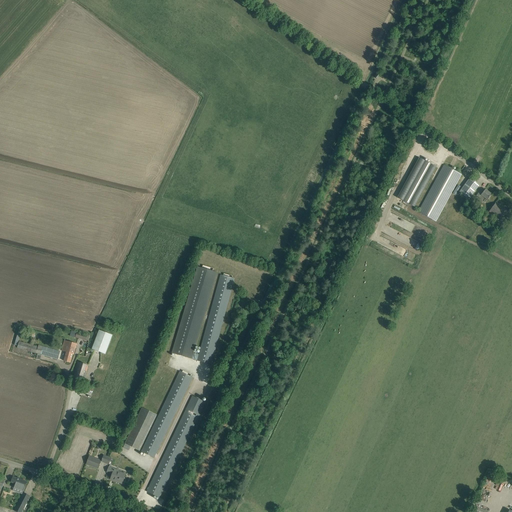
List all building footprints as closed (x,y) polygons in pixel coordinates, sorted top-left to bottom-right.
[(397,197),(414,207),(436,167),(419,158),(397,197)] [(418,212),(436,222),(461,175),(444,165),(418,212)] [(459,192),(469,200),(479,185),(470,178),(467,182),(459,192)] [(485,190),(484,191),(482,189),(476,196),(482,200),(484,198),(487,200),(492,195),(485,190)] [(506,213),(495,204),(490,211),(501,220),(506,213)] [(197,267),(172,353),(173,354),(197,361),(199,354),(194,353),(208,305),(217,274),(217,273),(212,271),(213,269),(213,268),(208,267),(203,266),(202,268),(197,267)] [(200,349),(199,354),(197,361),(211,364),(222,324),(224,324),(225,320),(223,320),(234,279),(232,278),(232,276),(224,274),(223,276),(220,275),(209,316),(207,315),(205,319),(208,320),(208,321),(200,349)] [(92,349),(105,354),(112,335),(99,330),(92,349)] [(87,335),(71,331),(70,336),(85,341),(87,335)] [(76,344),(64,340),(61,351),(66,352),(64,361),(70,363),(72,354),(74,354),(76,344)] [(17,348),(37,354),(36,359),(40,360),(41,355),(57,359),(60,351),(38,346),(38,347),(19,341),(17,348)] [(78,363),(73,380),(83,383),(88,366),(78,363)] [(180,372),(141,452),(154,458),(192,378),(180,372)] [(205,402),(192,396),(146,492),(159,498),(205,402)] [(124,443),(140,451),(157,415),(142,407),(124,443)] [(111,458),(104,455),(101,461),(109,464),(111,458)] [(100,461),(89,457),(86,464),(98,468),(100,461)] [(118,471),(109,467),(107,472),(113,474),(110,479),(111,480),(111,479),(114,480),(113,480),(122,484),(125,475),(117,472),(118,471)] [(490,491),(494,478),(489,476),(484,489),(490,491)] [(15,484),(14,488),(23,491),(27,482),(20,480),(20,479),(17,477),(17,478),(13,477),(11,482),(15,484)] [(16,511),(21,511),(27,502),(21,499),(15,511),(16,511)]
